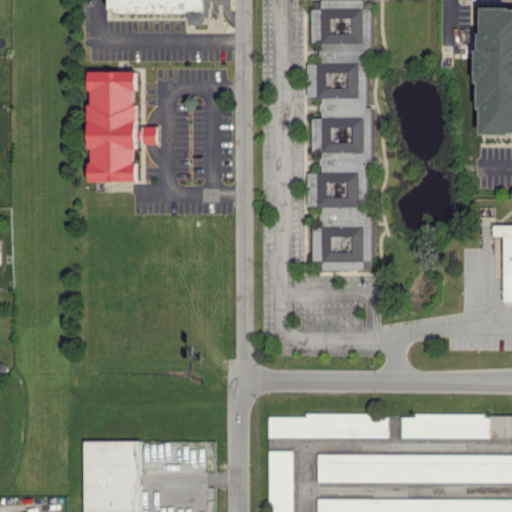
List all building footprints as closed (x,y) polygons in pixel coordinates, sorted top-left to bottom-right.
[(110,0),(110,11),(191,12),(191,24),(211,24),(211,0),(110,0)] [(369,0),(321,0),(321,8),(312,8),(312,42),(320,42),(320,62),(307,62),(307,96),(321,96),(321,117),(312,117),(312,150),(321,150),(321,171),(308,171),(308,205),(319,205),(319,225),(312,225),(312,259),(322,259),(322,268),(363,268),(363,258),(371,258),(371,215),(369,215),(369,0)] [(480,133),(511,131),(511,6),(476,8),(480,133)] [(89,70),(88,89),(91,90),(92,103),(88,103),(88,120),(89,120),(89,148),(91,148),(91,161),(89,161),(89,181),(113,180),(137,180),(137,162),(135,160),(135,148),(137,147),(137,119),(138,103),(134,102),(134,90),(137,88),(137,71),(112,70),(89,70)] [(157,125),(142,125),(143,143),(157,143),(157,125)] [(511,223),(493,223),(493,235),(503,235),(503,301),(511,301),(511,223)] [(387,437),(388,413),(304,412),(304,415),(268,415),(268,436),(387,437)] [(400,436),(511,436),(511,413),(401,413),(400,436)] [(140,511),(141,440),(84,440),(84,511),(140,511)] [(292,511),(292,449),(270,449),(269,511),(292,511)] [(316,480),(511,481),(511,453),(316,452),(316,480)] [(316,511),(511,511),(511,497),(316,497),(316,511)]
